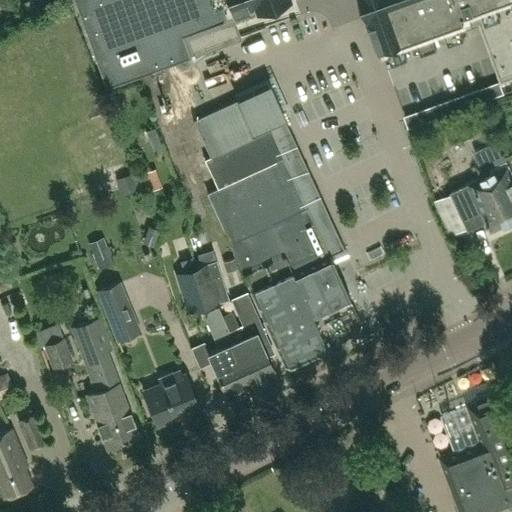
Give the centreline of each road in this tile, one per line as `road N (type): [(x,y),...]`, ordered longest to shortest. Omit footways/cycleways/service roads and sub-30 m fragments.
road 1 (unclassified): [(472,339),(335,0)]
road 2 (secondary): [(163,497),(472,339)]
